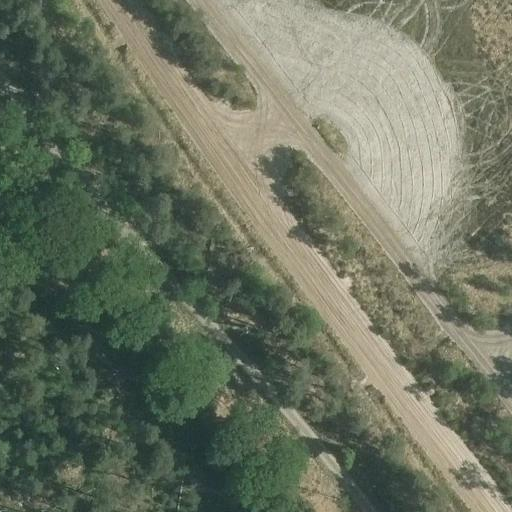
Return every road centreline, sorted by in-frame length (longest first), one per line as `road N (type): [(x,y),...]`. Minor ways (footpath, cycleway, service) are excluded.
road 1 (track): [(130,0),(509,511)]
road 2 (track): [(372,511),(0,74)]
